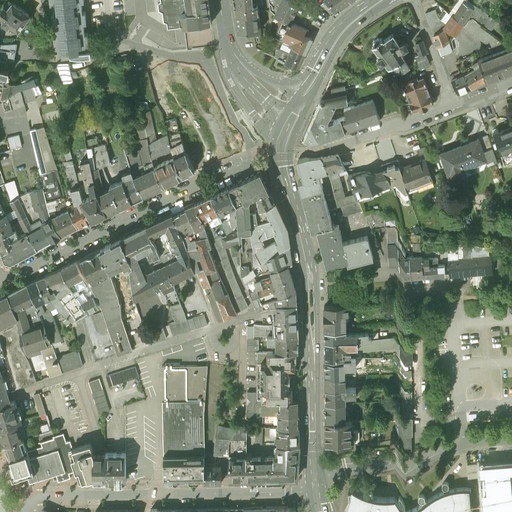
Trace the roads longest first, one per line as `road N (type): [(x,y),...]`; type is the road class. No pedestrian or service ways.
road 1 (residential): [(0,300),(241,179),(248,160),(207,73),(112,45),(105,0)]
road 2 (primary): [(315,501),(307,286),(279,167)]
road 3 (unclassified): [(511,441),(465,445),(379,480),(338,485),(315,501)]
road 4 (residential): [(279,167),(452,106)]
road 5 (primary): [(382,0),(333,40),(292,122)]
road 6 (tertiary): [(292,122),(242,77),(219,0)]
road 7 (residential): [(208,347),(74,390)]
road 8 (residential): [(74,390),(97,455),(99,511)]
